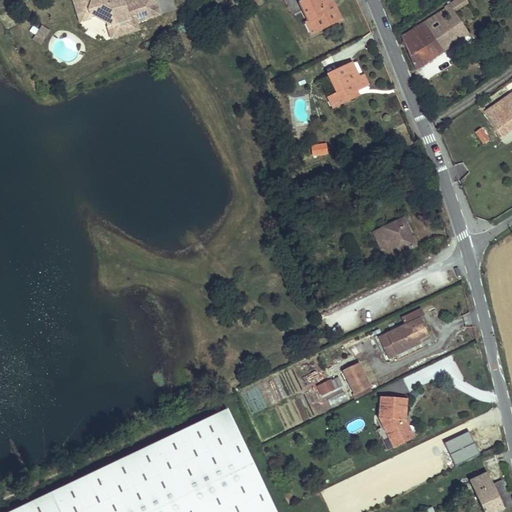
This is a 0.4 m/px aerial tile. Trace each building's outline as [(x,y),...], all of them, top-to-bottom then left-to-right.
[(143,10),(140,0),(71,0),(76,13),(92,8),(102,13),(107,30),(134,21),(132,14),(143,10)] [(155,6),(153,0),(140,0),(143,10),(155,6)] [(304,28),(330,15),(322,0),(293,0),(301,15),(298,16),(304,28)] [(322,0),(330,15),(336,12),(330,0),(322,0)] [(414,69),(455,42),(440,20),(452,12),(467,2),(465,0),(454,0),(444,7),(444,9),(401,36),(414,69)] [(440,20),(455,42),(466,34),(452,12),(440,20)] [(40,30),(45,22),(38,17),(33,25),(40,30)] [(40,30),(33,25),(29,30),(36,35),(40,30)] [(344,90),(354,85),(350,76),(353,75),(345,58),(318,71),(328,92),(320,96),(324,103),(345,93),(344,90)] [(354,85),(363,81),(359,72),(353,75),(350,76),(354,85)] [(511,82),(479,105),(500,137),(511,128),(511,82)] [(482,129),(477,133),(484,144),(489,140),(482,129)] [(406,165),(399,149),(374,162),(381,177),(406,165)] [(414,235),(401,208),(380,218),(371,222),(384,250),(393,246),(414,235)] [(387,355),(419,339),(416,334),(427,328),(418,312),(376,333),(387,355)] [(419,339),(429,334),(427,328),(416,334),(419,339)] [(340,365),(350,387),(365,379),(355,358),(340,365)] [(320,397),(342,388),(338,376),(315,385),(320,397)] [(367,384),(365,379),(350,387),(352,391),(367,384)] [(404,411),(405,394),(379,395),(379,414),(394,444),(414,433),(404,411)] [(277,511),(228,409),(12,511),(277,511)] [(495,427),(491,418),(474,427),(479,435),(495,427)] [(459,479),(474,511),(497,499),(495,495),(502,491),(492,471),(486,474),(480,461),(447,477),(450,484),(459,479)]
